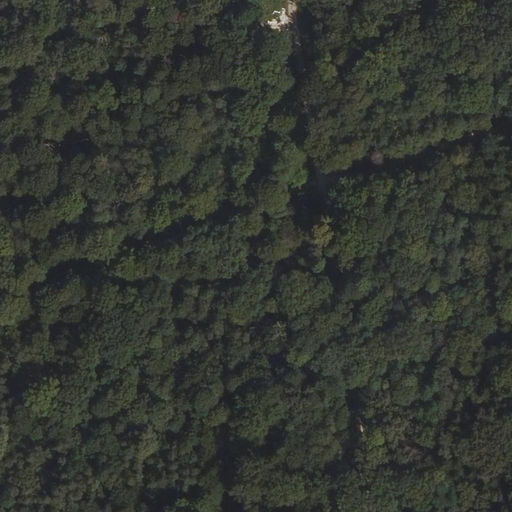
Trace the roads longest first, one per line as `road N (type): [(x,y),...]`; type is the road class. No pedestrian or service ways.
road 1 (track): [(0,288),(511,124)]
road 2 (track): [(290,0),(382,511)]
